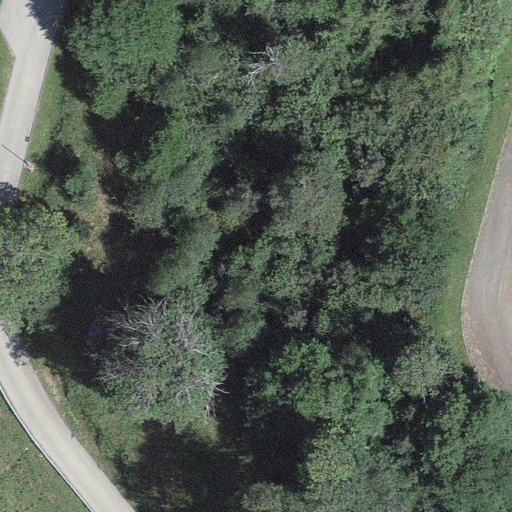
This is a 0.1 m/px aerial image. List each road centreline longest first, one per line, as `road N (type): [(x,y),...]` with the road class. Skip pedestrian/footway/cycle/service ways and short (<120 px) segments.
road 1 (track): [(0,338),(50,434),(114,511)]
road 2 (track): [(50,0),(0,177)]
road 3 (track): [(511,230),(493,314),(511,371)]
